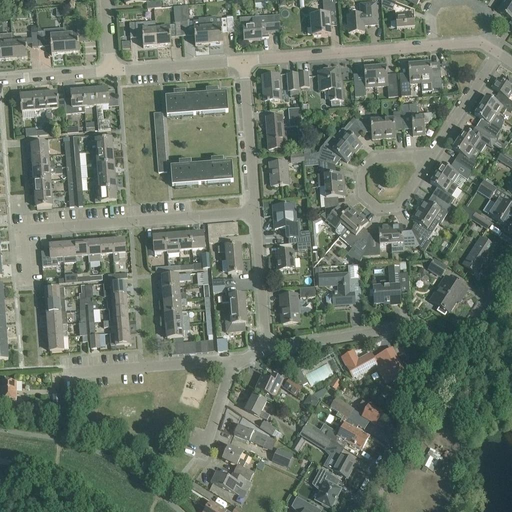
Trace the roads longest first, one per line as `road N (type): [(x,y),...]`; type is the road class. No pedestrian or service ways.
road 1 (residential): [(25,288),(21,230),(255,211)]
road 2 (residential): [(455,348),(406,326),(266,349)]
road 3 (residential): [(354,511),(455,348)]
road 4 (residential): [(432,45),(243,60)]
road 5 (residential): [(233,361),(66,373)]
road 6 (residential): [(255,211),(243,60)]
road 7 (residential): [(266,349),(255,211)]
road 8 (residential): [(111,70),(243,60)]
road 9 (residential): [(485,45),(487,12),(468,0),(437,2),(429,15),(432,45)]
road 10 (residential): [(426,162),(497,53)]
road 11 (track): [(0,462),(54,479),(114,511)]
